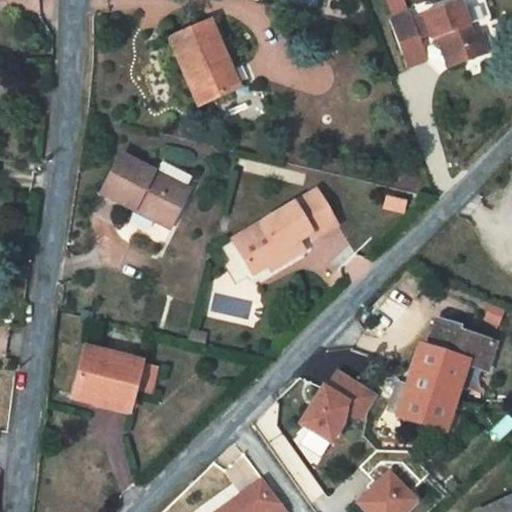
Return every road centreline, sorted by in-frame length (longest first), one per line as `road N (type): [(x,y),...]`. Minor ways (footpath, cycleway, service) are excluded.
road 1 (residential): [(144,511),(511,140)]
road 2 (residential): [(74,0),(69,127),(18,511)]
